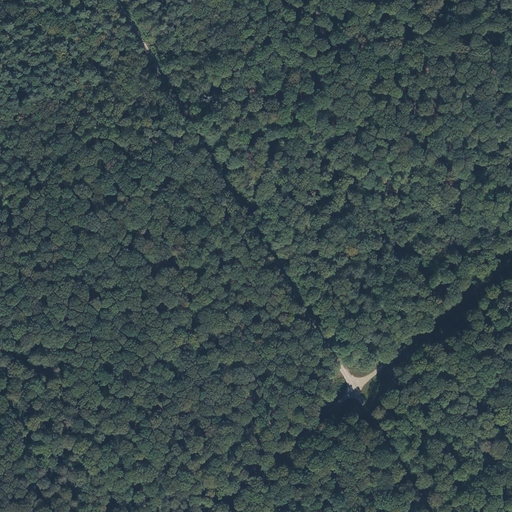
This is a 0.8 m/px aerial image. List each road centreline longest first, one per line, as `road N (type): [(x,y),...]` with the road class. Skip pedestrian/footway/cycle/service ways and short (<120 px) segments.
road 1 (track): [(434,511),(119,0)]
road 2 (track): [(511,259),(233,489)]
